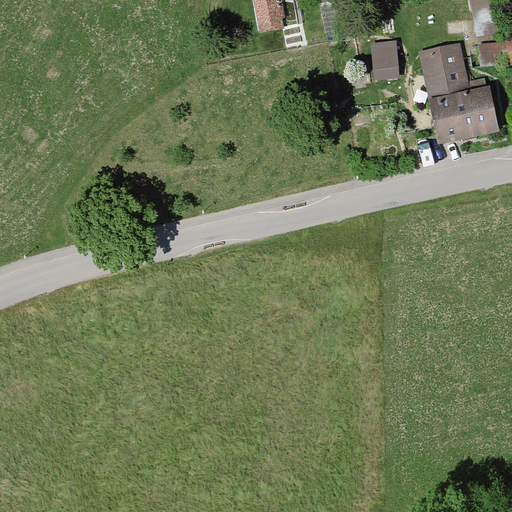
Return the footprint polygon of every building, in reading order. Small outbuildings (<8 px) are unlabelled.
[(281,0),(254,0),(261,32),(283,28),(281,17),(285,17),(281,0)] [(492,0),(470,0),(477,36),(498,32),(492,0)] [(373,43),(376,78),(400,76),(396,40),(373,43)] [(506,65),(504,42),(479,44),(481,67),(506,65)] [(420,53),(439,142),(499,130),(490,86),(469,91),(459,45),(420,53)]
